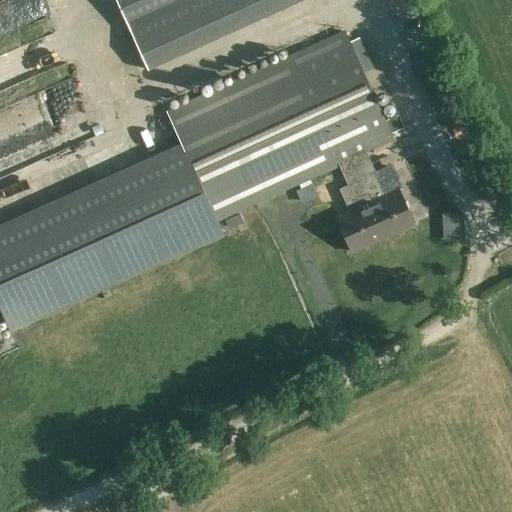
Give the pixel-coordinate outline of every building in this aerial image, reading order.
[(116,0),(125,20),(170,0),(116,0)] [(170,0),(125,20),(147,68),(297,0),(170,0)] [(181,142),(0,223),(0,307),(11,332),(225,234),(218,219),(339,165),(348,185),(338,190),(348,212),(335,218),(351,252),(414,224),(398,190),(396,191),(391,179),(378,185),(363,152),(393,138),(363,72),(373,67),(359,37),(349,42),(344,32),(167,112),(181,142)] [(62,58),(0,84),(0,95),(3,102),(0,102),(0,130),(33,117),(22,93),(69,73),(62,58)] [(73,113),(71,108),(52,116),(62,139),(109,117),(102,100),(73,113)] [(208,274),(218,269),(208,249),(198,253),(208,274)]
